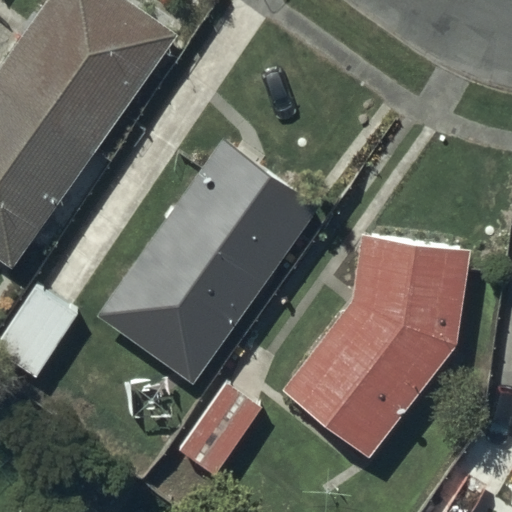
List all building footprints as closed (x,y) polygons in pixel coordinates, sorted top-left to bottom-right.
[(0,257),(11,265),(177,35),(128,0),(49,0),(32,24),(2,3),(0,5),(0,257)] [(221,139),(98,316),(192,381),(315,205),(221,139)] [(472,247),(361,235),(353,301),(283,389),(367,456),(459,340),(472,247)] [(36,285),(0,338),(0,350),(37,375),(78,313),(36,285)] [(224,384),(178,449),(215,474),(260,410),(224,384)]
